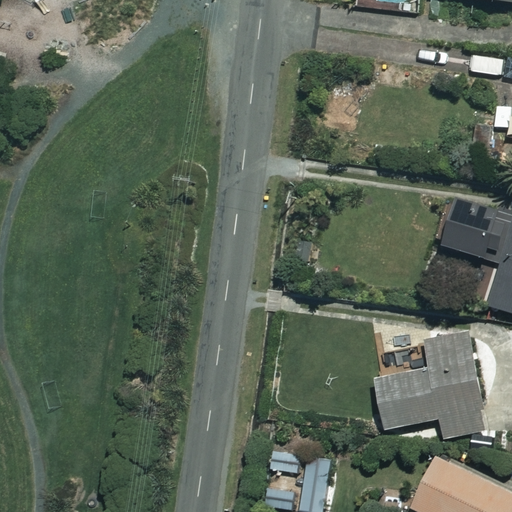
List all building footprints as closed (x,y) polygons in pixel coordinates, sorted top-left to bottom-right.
[(500,222),(488,220),(490,208),(451,203),(445,244),(484,250),(486,238),(498,239),(500,222)] [(511,214),(488,305),(511,310),(511,214)] [(406,323),(384,326),(388,351),(410,348),(406,323)] [(468,334),(424,341),(428,365),(375,373),(383,426),(439,417),(442,437),(484,430),(468,334)] [(511,511),(511,490),(432,453),(408,504),(425,511),(511,511)]
